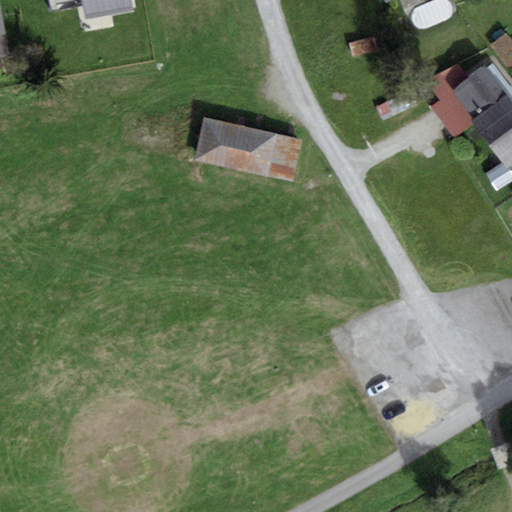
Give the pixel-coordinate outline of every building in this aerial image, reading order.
[(0,0),(0,60),(8,59),(0,0)] [(131,0),(81,0),(86,19),(133,9),(131,0)] [(511,41),(509,37),(495,48),(511,70),(511,69),(511,41)] [(377,42),(353,46),(355,58),(379,53),(377,42)] [(481,68),(455,90),(479,119),(505,97),(481,68)] [(444,77),(423,93),(457,137),(479,121),(444,77)] [(413,96),(382,108),(389,128),(421,115),(413,96)] [(511,103),(509,99),(475,126),(508,167),(511,163),(511,103)] [(302,143),(205,122),(197,163),(293,184),(302,143)]
